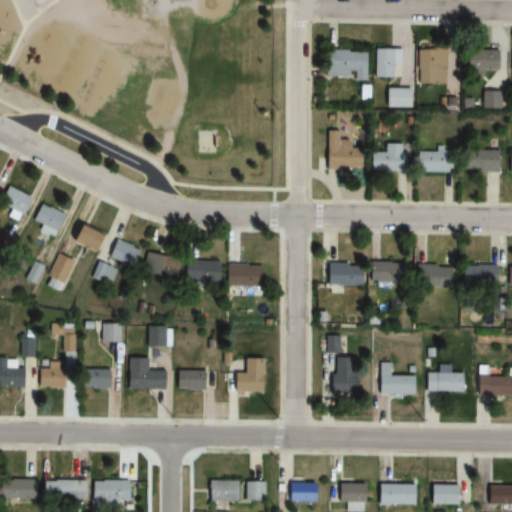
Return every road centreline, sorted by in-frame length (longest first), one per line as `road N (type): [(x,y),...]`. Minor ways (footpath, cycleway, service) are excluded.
road 1 (residential): [(0,130),(129,194),(178,209),(511,218)]
road 2 (tertiary): [(0,432),(511,440)]
road 3 (residential): [(297,0),(291,437)]
road 4 (residential): [(297,6),(511,9)]
